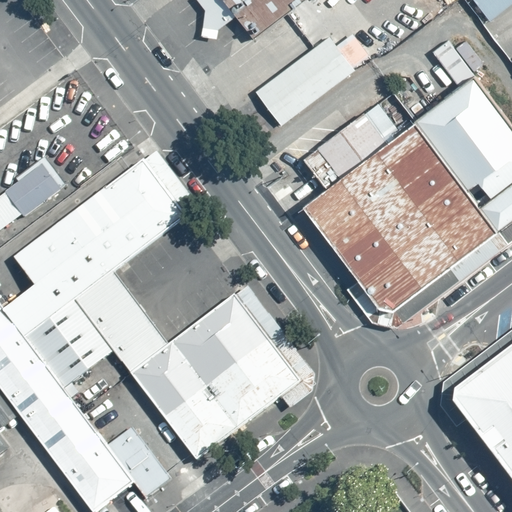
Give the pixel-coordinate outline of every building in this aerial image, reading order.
[(275,0),(216,0),(237,28),(275,0)] [(511,0),(474,0),(491,22),(511,4),(511,0)] [(333,64),(305,25),(234,77),(262,116),(333,64)] [(491,234),(511,218),(511,137),(502,125),(462,70),(403,113),(407,119),(491,234)] [(384,135),(360,101),(305,141),(329,175),(384,135)] [(511,117),(502,125),(511,137),(511,117)] [(329,175),(292,203),(376,317),(491,234),(407,119),(384,135),(329,175)] [(0,207),(39,178),(18,151),(0,164),(0,207)] [(185,212),(142,158),(14,256),(37,286),(5,311),(24,336),(111,269),(185,212)] [(111,269),(71,300),(111,351),(127,372),(167,341),(111,269)] [(236,295),(167,341),(127,372),(195,459),(302,384),(236,295)] [(71,300),(24,336),(64,388),(111,351),(71,300)] [(24,336),(5,311),(0,305),(0,390),(92,509),(134,477),(64,388),(24,336)] [(511,328),(440,382),(438,399),(511,496),(511,328)] [(0,432),(16,420),(0,399),(0,432)] [(0,511),(2,511),(0,508),(0,454),(8,448),(0,436),(0,511)]
